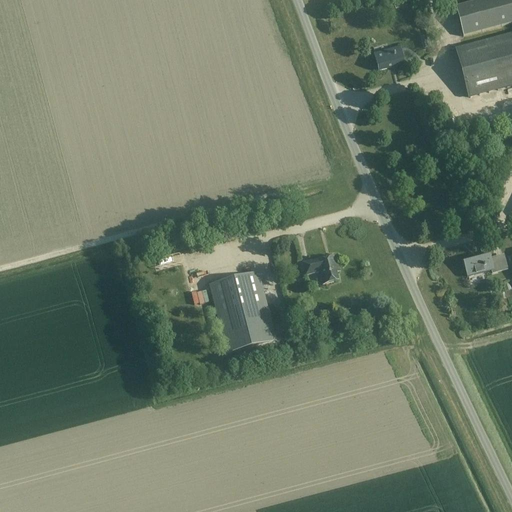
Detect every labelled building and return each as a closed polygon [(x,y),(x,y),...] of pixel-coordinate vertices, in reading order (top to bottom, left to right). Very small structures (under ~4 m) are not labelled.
[(463,37),(511,24),(511,0),(485,0),(456,8),(463,37)] [(336,24),(348,20),(344,9),(332,13),(336,24)] [(511,85),(511,35),(457,50),(469,97),(511,85)] [(399,48),(375,55),(380,71),(404,64),(399,48)] [(488,255),(464,261),(468,277),(492,271),(493,274),(507,270),(503,256),(490,260),(488,255)] [(325,260),(325,258),(317,260),(317,262),(303,266),(306,276),(320,273),(323,285),(339,281),(337,273),(340,272),(336,257),(325,260)] [(275,344),(258,275),(211,288),(229,357),(275,344)] [(511,303),(511,291),(502,292),(502,303),(511,303)]
